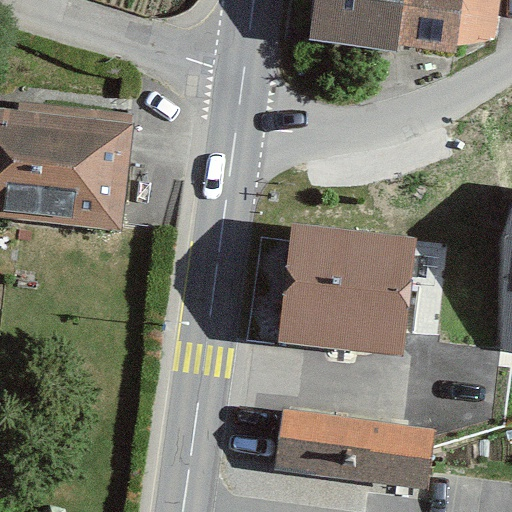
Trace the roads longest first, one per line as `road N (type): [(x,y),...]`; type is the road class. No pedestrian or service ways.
road 1 (tertiary): [(181,511),(234,129)]
road 2 (unclassified): [(511,49),(348,131),(234,129)]
road 3 (residential): [(0,0),(241,76)]
